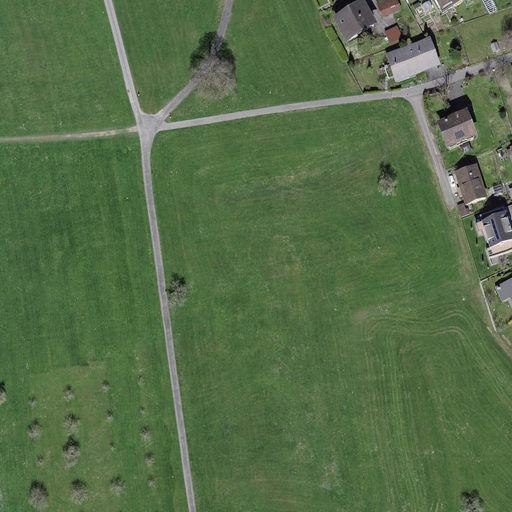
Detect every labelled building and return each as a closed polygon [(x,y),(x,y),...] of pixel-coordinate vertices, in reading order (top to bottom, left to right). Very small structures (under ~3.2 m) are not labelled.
[(398,0),(393,0),(378,6),(382,18),(402,10),(398,0)] [(462,0),(434,0),(444,16),(464,4),(462,0)] [(362,6),(334,22),(349,47),(377,30),(362,6)] [(399,27),(385,35),(391,46),(405,38),(399,27)] [(430,40),(387,57),(398,84),(441,67),(430,40)] [(466,117),(440,127),(449,154),(476,145),(466,117)] [(478,168),(457,175),(469,207),(490,199),(478,168)] [(466,204),(458,207),(462,219),(470,216),(466,204)] [(506,211),(480,218),(493,261),(511,254),(511,231),(510,225),(506,211)] [(511,281),(496,289),(508,315),(511,312),(511,281)]
